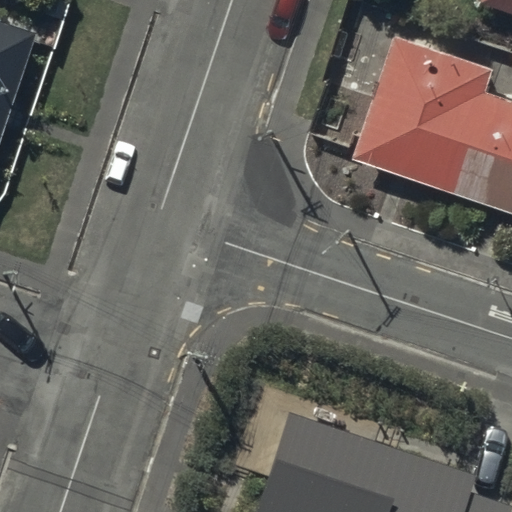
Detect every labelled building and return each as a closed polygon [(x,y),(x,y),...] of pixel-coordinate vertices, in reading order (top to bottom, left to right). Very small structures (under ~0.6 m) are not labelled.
[(511,0),(487,0),(511,8),(511,0)] [(34,39),(0,27),(0,147),(3,139),(15,143),(31,94),(17,90),(34,39)] [(489,76),(404,47),(365,161),(511,210),(511,107),(482,97),(489,76)] [(468,465),(285,404),(249,511),(500,511),(506,498),(461,483),(468,465)] [(511,419),(470,404),(457,437),(511,458),(511,419)]
